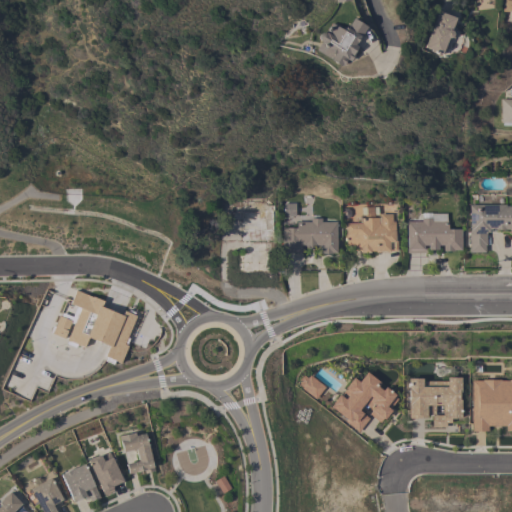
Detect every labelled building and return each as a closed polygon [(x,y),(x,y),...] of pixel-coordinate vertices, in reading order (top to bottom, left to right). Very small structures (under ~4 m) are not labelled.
[(502,0),(511,0),(511,23),(509,23),(509,12),(502,12),(502,0)] [(438,11),(455,18),(454,19),(455,19),(451,31),(451,33),(453,33),(452,38),(449,38),(443,54),(440,53),(440,54),(437,53),(436,54),(430,51),(430,50),(423,48),(438,11)] [(366,27),(354,45),(356,47),(351,53),(352,54),(348,61),(345,59),(341,65),(339,64),(338,66),(329,60),(329,59),(315,50),(319,43),(319,42),(318,41),(317,38),(317,36),(319,33),(321,32),(323,33),(324,33),(331,23),(340,29),(342,26),(346,28),(352,18),(366,27)] [(511,99),(511,122),(500,122),(500,99),(511,99)] [(468,205),(505,204),(505,206),(511,206),(511,234),(510,234),(510,233),(508,233),(508,229),(494,229),(494,228),(491,228),(491,229),(488,229),(488,232),(485,232),(485,245),(484,245),(484,252),(468,252),(468,205)] [(242,210),(275,210),(275,229),(298,229),(298,222),(337,221),(337,253),(282,253),(282,242),(242,242),(242,210)] [(360,223),(360,218),(377,218),(377,223),(380,223),(380,214),(391,214),(391,215),(392,215),(392,220),(391,220),(391,221),(394,221),(394,235),(396,235),(396,251),(389,251),(389,252),(374,252),(374,250),(369,250),(369,252),(359,252),(359,251),(352,251),(352,246),(345,246),(345,223),(360,223)] [(406,221),(420,221),(420,218),(431,218),(431,214),(446,214),(446,221),(447,221),(447,229),(460,229),(460,250),(452,250),(452,251),(442,251),(442,245),(437,245),(437,249),(427,249),(427,253),(406,253),(406,221)] [(72,287),(102,300),(100,305),(119,313),(121,308),(139,315),(119,363),(103,356),(109,343),(83,332),(79,342),(53,331),(72,287)] [(356,431),(367,419),(357,410),(360,406),(378,421),(397,399),(380,385),(365,371),(356,381),(352,378),(327,406),(356,431)] [(313,398),(323,388),(307,373),(297,384),(313,398)] [(458,377),(445,377),(445,380),(406,380),(406,416),(429,416),(430,426),(448,426),(448,419),(458,418),(458,377)] [(484,426),(503,426),(503,430),(511,430),(511,379),(469,380),(469,431),(484,431),(484,426)] [(153,471),(143,473),(143,470),(127,474),(125,464),(137,461),(134,449),(122,452),(119,441),(117,436),(133,432),(134,435),(143,433),(153,471)] [(86,460),(98,455),(99,456),(108,452),(122,481),(111,486),(112,487),(111,488),(112,491),(103,495),(86,460)] [(99,497),(89,502),(88,498),(85,500),(84,497),(73,502),(60,474),(62,473),(70,469),(83,464),(99,497)] [(229,488),(221,493),(213,481),(222,476),(229,488)] [(42,511),(29,489),(49,478),(61,499),(51,505),(55,511),(42,511)] [(0,511),(0,500),(8,492),(20,504),(11,511),(0,511)]
